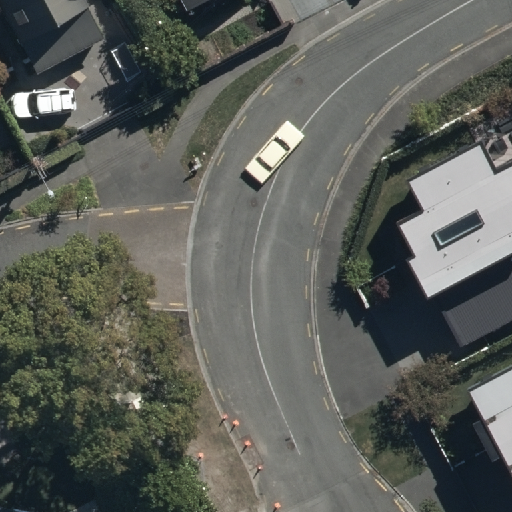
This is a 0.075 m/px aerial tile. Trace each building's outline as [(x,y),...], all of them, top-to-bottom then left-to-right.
[(0,0),(0,20),(2,20),(29,79),(108,42),(88,0),(0,0)] [(177,0),(192,27),(243,0),(177,0)] [(418,251),(411,255),(456,338),(511,307),(511,154),(494,165),(478,135),(405,174),(423,208),(401,220),(418,251)] [(511,362),(473,383),(511,455),(511,362)] [(38,511),(0,503),(0,511),(38,511)]
